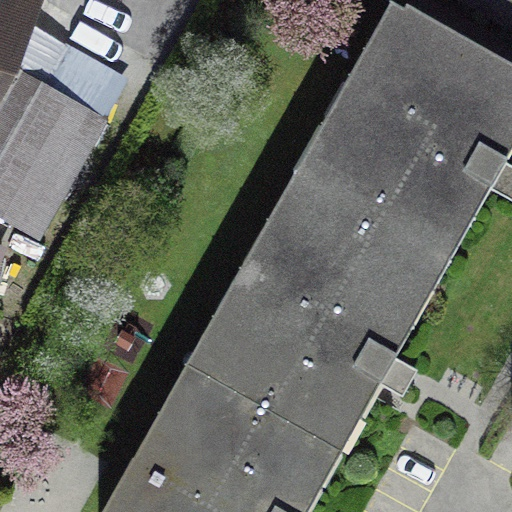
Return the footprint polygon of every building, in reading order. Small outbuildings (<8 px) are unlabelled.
[(0,0),(0,70),(25,0),(0,0)] [(511,0),(458,0),(511,30),(511,0)] [(511,78),(396,14),(304,180),(453,263),(511,156),(511,78)] [(50,62),(0,148),(0,209),(38,231),(115,99),(50,62)] [(347,454),(453,263),(304,180),(198,371),(347,454)] [(314,511),(347,454),(198,371),(119,511),(314,511)]
